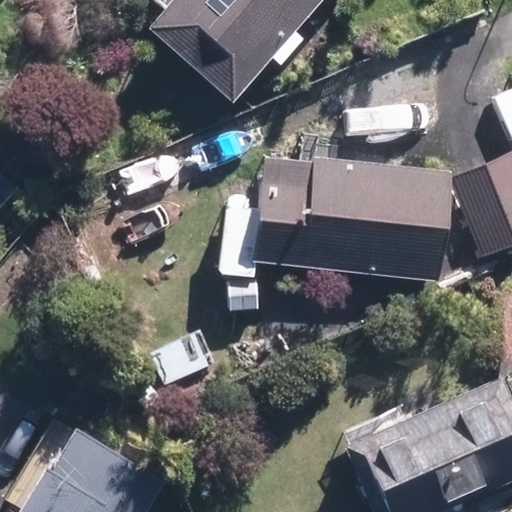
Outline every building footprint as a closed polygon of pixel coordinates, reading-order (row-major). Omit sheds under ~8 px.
[(227,102),(267,58),(277,67),(306,35),(296,26),(319,0),(161,0),(140,24),(227,102)] [(511,148),(443,176),(478,263),(511,249),(511,148)] [(217,203),(214,272),(254,274),(255,263),(436,272),(441,166),(260,157),(258,206),(217,203)] [(0,206),(14,190),(0,178),(0,206)] [(423,461),(437,495),(483,476),(469,442),(509,425),(511,431),(511,372),(349,439),(367,483),(423,461)] [(0,490),(0,497),(15,508),(12,511),(155,511),(171,489),(70,424),(51,411),(0,490)]
